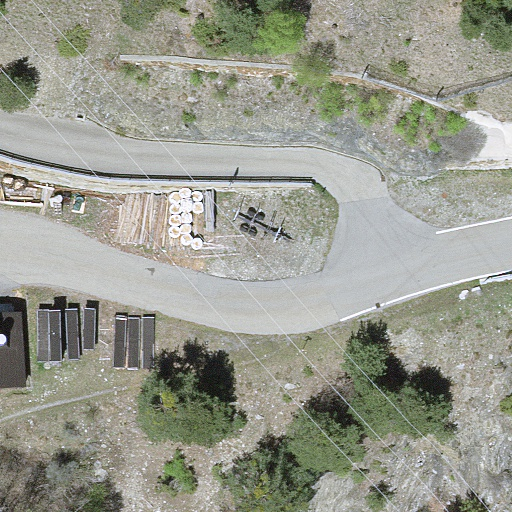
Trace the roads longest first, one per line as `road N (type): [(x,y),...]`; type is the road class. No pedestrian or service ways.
road 1 (unclassified): [(388,275),(364,200),(338,172),(126,156),(0,134)]
road 2 (tertiary): [(0,249),(258,306),(294,305),(388,275)]
road 3 (tertiary): [(388,275),(511,243)]
